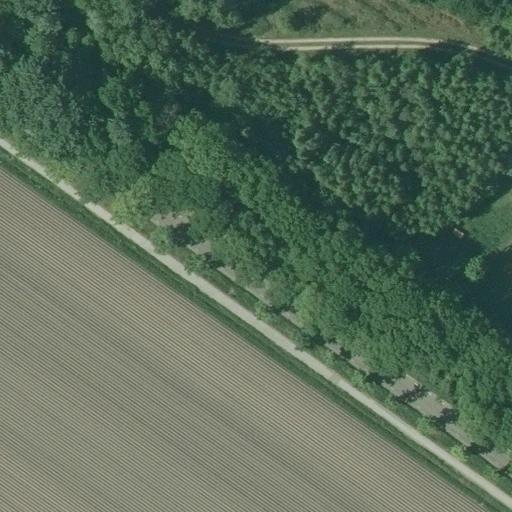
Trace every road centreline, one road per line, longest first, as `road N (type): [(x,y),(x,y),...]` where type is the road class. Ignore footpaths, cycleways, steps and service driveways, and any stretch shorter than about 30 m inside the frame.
road 1 (tertiary): [(511,462),(0,100)]
road 2 (track): [(151,0),(184,26),(225,41),(416,44),(511,64)]
